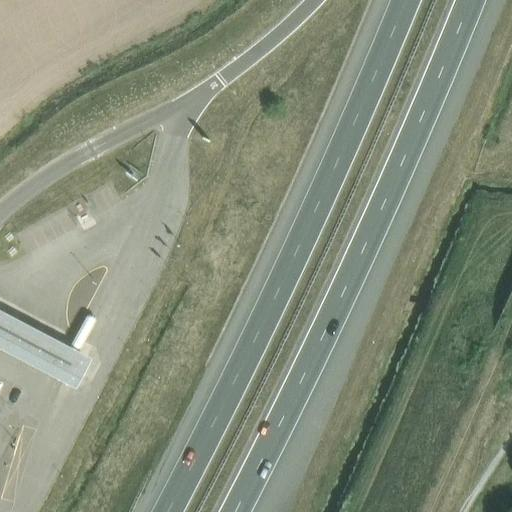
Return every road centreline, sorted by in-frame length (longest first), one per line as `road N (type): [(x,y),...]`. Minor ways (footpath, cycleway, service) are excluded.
road 1 (motorway): [(406,0),(241,369),(167,511)]
road 2 (motorway): [(244,511),(402,185),(477,0)]
road 3 (motorway): [(316,0),(239,68),(178,106)]
